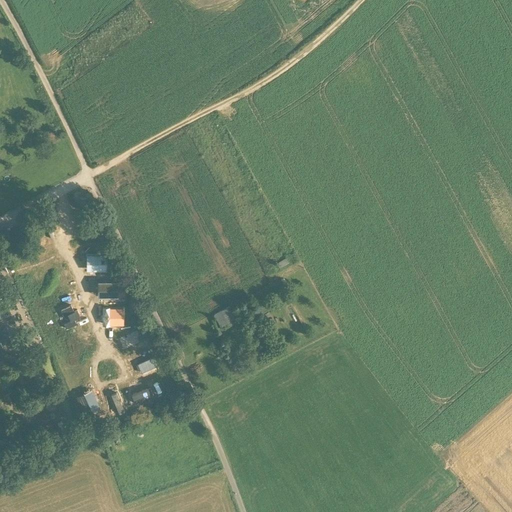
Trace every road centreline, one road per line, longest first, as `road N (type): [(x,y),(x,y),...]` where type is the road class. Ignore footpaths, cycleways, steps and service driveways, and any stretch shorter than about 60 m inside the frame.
road 1 (unclassified): [(240,511),(89,176)]
road 2 (track): [(89,176),(243,93),(361,0)]
road 3 (unclassified): [(89,176),(0,5)]
